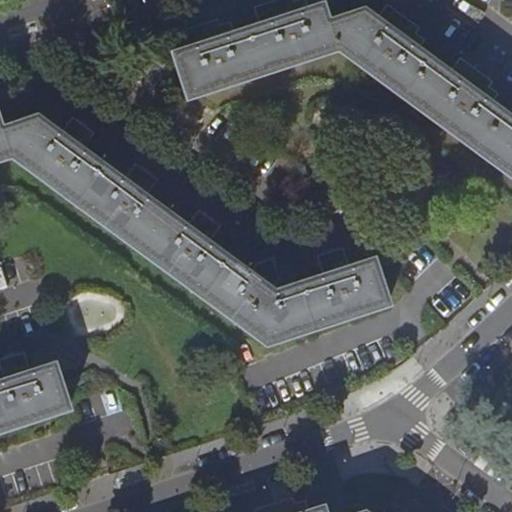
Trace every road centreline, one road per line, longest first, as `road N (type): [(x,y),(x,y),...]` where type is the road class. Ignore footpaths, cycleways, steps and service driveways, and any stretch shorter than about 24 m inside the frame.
road 1 (residential): [(393,418),(112,511)]
road 2 (residential): [(511,313),(393,418)]
road 3 (residential): [(393,418),(511,507)]
